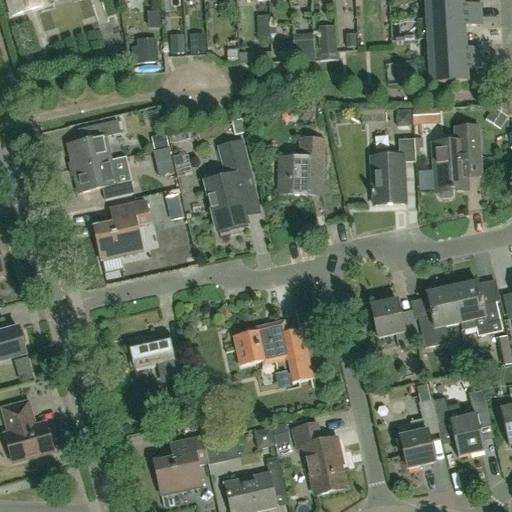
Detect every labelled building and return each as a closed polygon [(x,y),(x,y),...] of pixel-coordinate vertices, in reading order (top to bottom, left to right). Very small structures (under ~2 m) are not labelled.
[(6,0),(12,18),(43,8),(40,0),(6,0)] [(461,0),(425,0),(427,20),(481,16),(480,6),(462,7),(461,0)] [(481,16),(427,20),(428,42),(464,39),(463,28),(481,26),(481,16)] [(346,49),(356,49),(355,36),(345,36),(346,49)] [(464,39),(428,42),(430,64),(484,60),(483,50),(465,51),(464,39)] [(133,65),(158,64),(158,48),(137,49),(132,49),(133,65)] [(484,60),(430,64),(431,86),(467,84),(466,71),(485,70),(484,60)] [(413,127),(415,127),(421,127),(421,123),(439,122),(439,110),(412,111),(413,127)] [(72,171),(111,162),(105,138),(120,135),(118,122),(89,129),(92,141),(67,146),(72,171)] [(482,179),(481,160),(479,130),(456,132),(457,146),(433,147),(437,194),(439,194),(439,196),(440,199),(442,202),(452,201),(454,198),(454,195),(453,193),(469,192),(468,180),(482,179)] [(324,142),(300,141),(299,159),(278,158),(277,196),(308,198),(322,198),(323,167),(324,142)] [(405,166),(417,165),(415,141),(399,142),(400,158),(372,160),(374,209),(407,207),(405,166)] [(224,148),(231,177),(205,184),(217,233),(249,225),(240,191),(253,187),(242,143),(224,148)] [(154,156),(156,169),(159,182),(175,179),(173,166),(170,153),(154,156)] [(111,162),(72,171),(78,194),(102,188),(105,202),(134,195),(131,182),(116,186),(111,162)] [(136,229),(151,225),(145,202),(115,209),(118,223),(94,229),(102,262),(142,252),(136,229)] [(465,335),(478,332),(480,339),(504,334),(497,304),(484,307),(479,284),(453,289),(462,329),(463,328),(465,335)] [(462,329),(453,289),(428,295),(433,318),(419,321),(426,351),(451,345),(448,332),(462,329)] [(399,349),(420,344),(415,319),(403,322),(398,301),(371,307),(379,341),(396,337),(399,349)] [(280,388),(311,381),(299,332),(282,336),(280,328),(233,339),(241,369),(274,361),(280,388)] [(0,363),(25,356),(18,331),(0,335),(0,363)] [(166,384),(189,379),(182,348),(171,351),(166,332),(127,341),(133,370),(161,364),(166,384)] [(19,364),(27,383),(39,378),(31,359),(19,364)] [(511,391),(511,392),(511,397),(511,409),(501,412),(510,449),(511,448),(511,391)] [(459,460),(486,454),(477,416),(461,420),(458,406),(447,409),(445,399),(433,401),(439,426),(450,423),(459,460)] [(439,426),(433,401),(419,405),(423,421),(410,424),(413,435),(400,438),(408,471),(436,464),(429,437),(441,434),(439,426)] [(4,437),(12,465),(52,454),(44,426),(34,429),(27,405),(2,412),(9,436),(4,437)] [(315,497),(347,489),(340,459),(342,459),(337,440),(320,443),(316,426),(293,431),(298,450),(303,449),(315,497)] [(196,468),(208,466),(202,438),(173,444),(177,459),(153,464),(161,498),(201,489),(196,468)] [(272,492),(284,489),(278,462),(265,465),(268,476),(224,486),(230,511),(265,511),(276,510),(272,492)]
